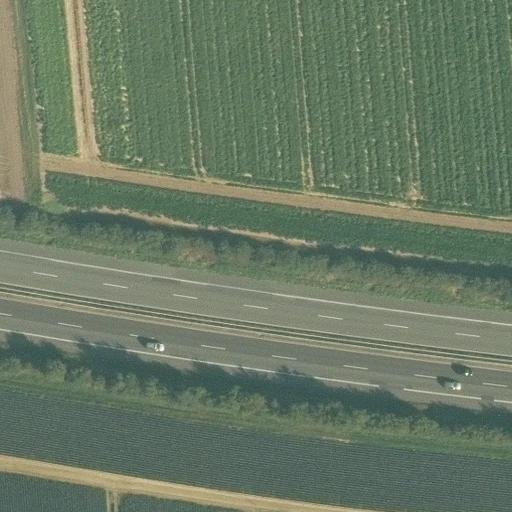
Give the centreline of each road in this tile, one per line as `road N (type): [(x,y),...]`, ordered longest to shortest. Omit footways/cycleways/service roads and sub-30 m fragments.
road 1 (motorway): [(511,343),(0,267)]
road 2 (motorway): [(0,317),(511,388)]
road 3 (track): [(14,0),(31,189)]
